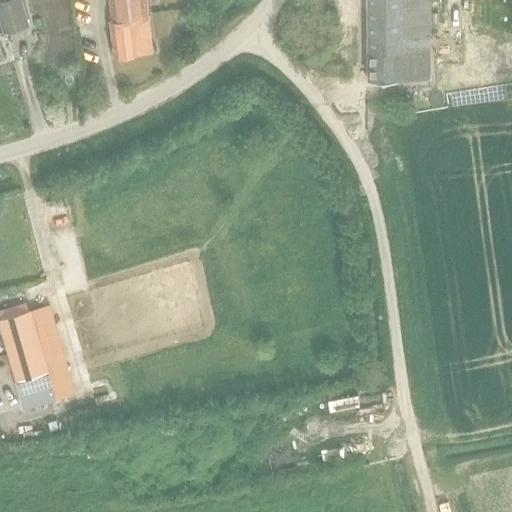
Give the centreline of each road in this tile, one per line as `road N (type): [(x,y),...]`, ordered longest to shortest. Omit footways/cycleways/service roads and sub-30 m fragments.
road 1 (unclassified): [(438,466),(391,190),(359,118),(266,23)]
road 2 (unclassified): [(0,149),(145,105),(266,23)]
